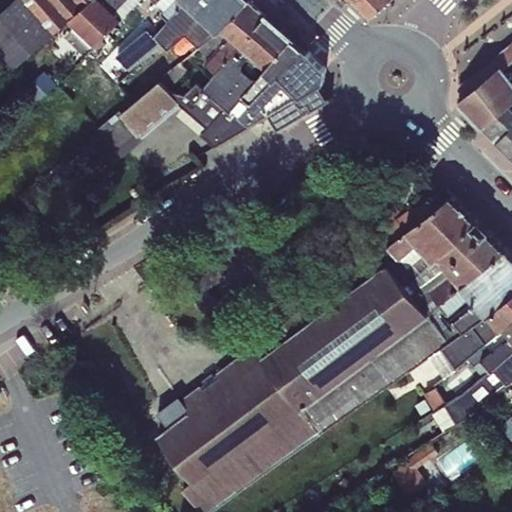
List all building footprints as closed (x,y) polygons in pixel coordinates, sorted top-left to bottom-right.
[(90,0),(14,0),(0,13),(0,64),(8,74),(69,20),(90,0)] [(90,0),(69,20),(96,46),(140,0),(90,0)] [(202,15),(186,0),(178,0),(183,5),(163,28),(155,37),(129,56),(137,65),(165,44),(166,47),(169,43),(176,50),(188,36),(191,33),(188,31),(202,15)] [(153,0),(156,2),(155,4),(163,11),(161,13),(163,15),(157,23),(163,28),(183,5),(178,0),(153,0)] [(248,0),(186,0),(202,15),(219,31),(222,28),(248,0)] [(240,44),(267,13),(252,0),(248,0),(222,28),(240,44)] [(353,0),(371,16),(388,0),(353,0)] [(280,74),(306,47),(295,37),(267,13),(240,44),(266,69),(275,79),(280,74)] [(219,31),(202,15),(188,31),(191,33),(188,36),(200,47),(219,31)] [(240,44),(222,28),(219,31),(200,47),(209,58),(205,62),(217,71),(240,44)] [(511,42),(460,84),(459,99),(502,65),(511,76),(511,42)] [(240,44),(217,71),(203,87),(197,81),(186,93),(171,89),(182,104),(207,126),(226,105),(232,110),(266,69),(240,44)] [(326,67),(306,47),(280,74),(300,93),(295,97),(296,99),(324,82),(326,81),(327,79),(328,77),(329,75),(329,73),(329,70),(328,68),(326,67)] [(181,62),(161,78),(169,87),(187,68),(181,62)] [(459,99),(485,125),(511,102),(511,76),(502,65),(459,99)] [(300,93),(280,74),(275,79),(266,69),(232,110),(226,105),(207,126),(202,133),(216,146),(276,110),(296,99),(295,97),(300,93)] [(44,71),(25,88),(39,102),(57,85),(44,71)] [(182,104),(171,89),(169,87),(161,78),(122,112),(120,110),(61,161),(73,176),(105,150),(114,163),(145,139),(144,136),(182,104)] [(332,96),(324,82),(296,99),(276,110),(285,124),(332,96)] [(511,102),(485,125),(511,151),(511,102)] [(434,259),(440,255),(480,218),(452,194),(421,218),(408,229),(419,242),(434,259)] [(300,292),(307,305),(348,278),(356,288),(390,263),(398,257),(388,245),(408,229),(421,218),(415,205),(388,227),(376,212),(343,235),(349,243),(357,236),(363,243),(345,259),(333,245),(310,260),(322,278),(300,292)] [(509,246),(480,218),(440,255),(452,271),(463,284),(509,246)] [(419,242),(408,229),(388,245),(398,257),(400,260),(419,242)] [(434,259),(419,242),(400,260),(398,257),(390,263),(419,298),(452,271),(440,255),(434,259)] [(511,273),(511,249),(509,246),(463,284),(472,295),(478,302),(511,273)] [(179,277),(178,281),(200,310),(215,300),(207,289),(235,270),(236,264),(223,249),(219,247),(179,277)] [(356,288),(264,356),(302,407),(429,313),(430,312),(419,298),(390,263),(356,288)] [(463,284),(452,271),(419,298),(430,312),(439,305),(449,316),(472,295),(463,284)] [(511,295),(511,273),(478,302),(479,304),(489,315),(511,295)] [(307,305),(232,361),(242,373),(264,356),(356,288),(348,278),(307,305)] [(511,319),(511,295),(489,315),(500,330),(505,327),(504,326),(511,319)] [(302,407),(321,433),(430,354),(461,334),(489,315),(479,304),(454,322),(441,330),(429,313),(302,407)] [(489,315),(461,334),(430,354),(446,376),(468,359),(500,330),(489,315)] [(500,330),(468,359),(483,377),(511,352),(511,335),(505,327),(500,330)] [(511,352),(483,377),(464,392),(452,399),(441,406),(432,412),(444,431),(475,412),(508,384),(511,380),(511,352)] [(242,373),(188,413),(172,424),(157,437),(192,482),(182,489),(199,511),(211,511),(228,499),(321,433),(302,407),(264,356),(242,373)] [(232,361),(179,400),(188,413),(242,373),(232,361)] [(443,385),(433,392),(441,406),(452,399),(443,385)] [(511,416),(502,425),(511,436),(511,416)] [(411,457),(392,470),(409,494),(428,481),(419,467),(440,452),(432,440),(410,455),(411,457)]
